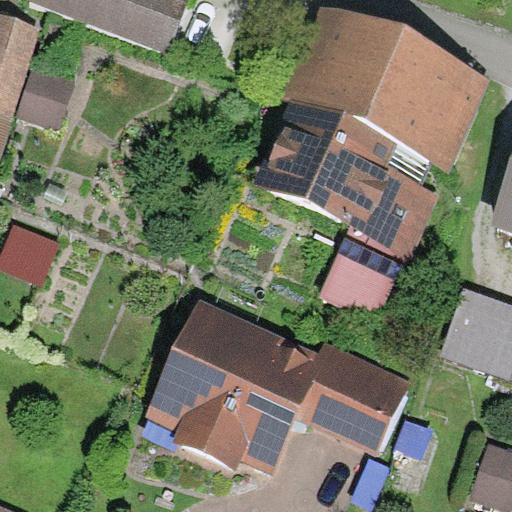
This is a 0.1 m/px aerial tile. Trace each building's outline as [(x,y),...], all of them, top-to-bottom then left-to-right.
[(199,4),(188,0),(21,0),(15,16),(174,73),(199,4)] [(43,45),(0,29),(0,185),(19,134),(57,149),(72,108),(26,91),(43,45)] [(485,101),(332,34),(263,192),(416,259),(485,101)] [(511,180),(495,227),(511,233),(511,180)] [(69,260),(19,240),(5,278),(54,297),(69,260)] [(384,326),(395,280),(338,267),(327,313),(384,326)] [(511,310),(468,295),(446,358),(511,381),(511,310)] [(407,398),(199,317),(144,458),(231,492),(252,438),(298,456),(308,430),(383,459),(407,398)] [(486,511),(511,511),(511,458),(490,453),(476,509),(486,511)]
